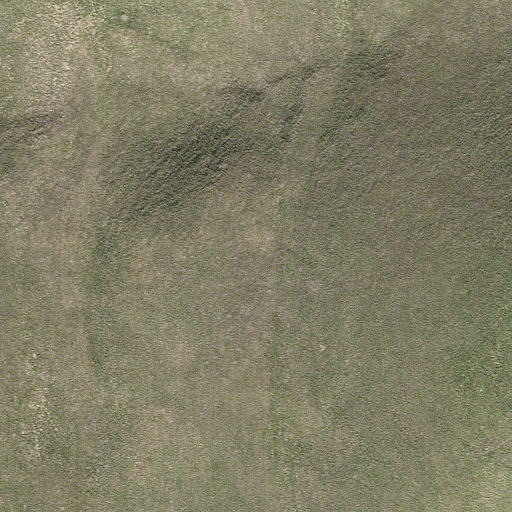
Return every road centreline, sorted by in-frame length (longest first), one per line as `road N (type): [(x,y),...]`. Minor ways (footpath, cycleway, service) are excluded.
road 1 (track): [(89,511),(76,211),(109,98),(68,0)]
road 2 (track): [(298,459),(292,195),(325,90),(326,0)]
